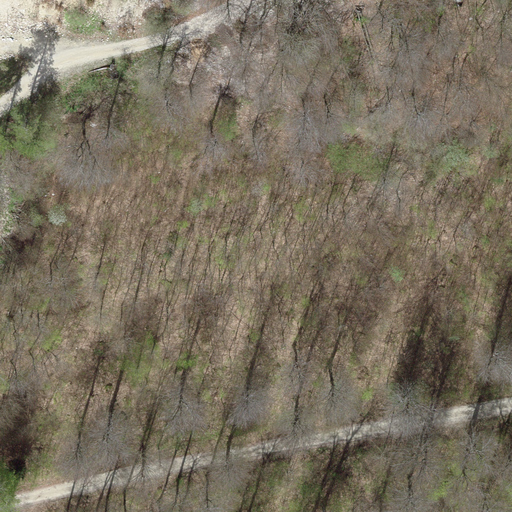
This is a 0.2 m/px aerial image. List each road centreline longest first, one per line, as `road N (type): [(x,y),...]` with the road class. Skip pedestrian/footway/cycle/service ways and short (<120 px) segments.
road 1 (track): [(511,407),(199,457),(0,504)]
road 2 (track): [(0,118),(47,78),(254,0)]
